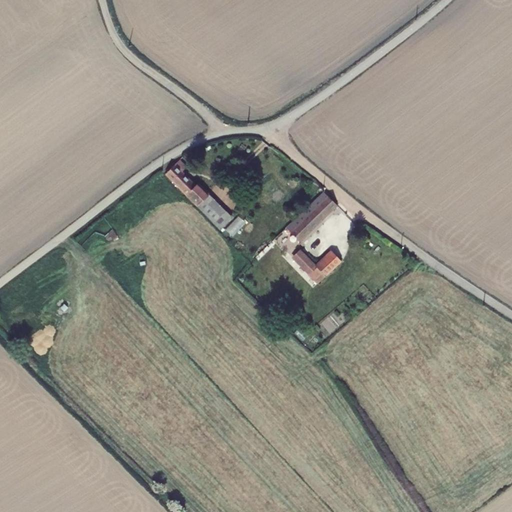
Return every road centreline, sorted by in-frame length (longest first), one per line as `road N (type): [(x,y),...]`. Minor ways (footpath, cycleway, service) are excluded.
road 1 (unclassified): [(0,283),(155,164),(206,137),(282,122),(446,0)]
road 2 (track): [(273,126),(294,157),(365,214),(511,316)]
road 3 (track): [(101,0),(125,50),(230,132)]
